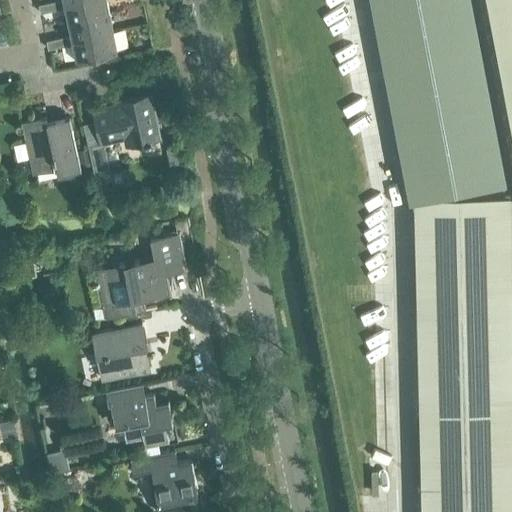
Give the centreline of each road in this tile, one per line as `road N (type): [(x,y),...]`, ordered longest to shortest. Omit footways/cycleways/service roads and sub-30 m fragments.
road 1 (unclassified): [(265,301),(201,0)]
road 2 (residential): [(235,511),(197,315),(265,301)]
road 3 (unclassified): [(304,511),(265,301)]
